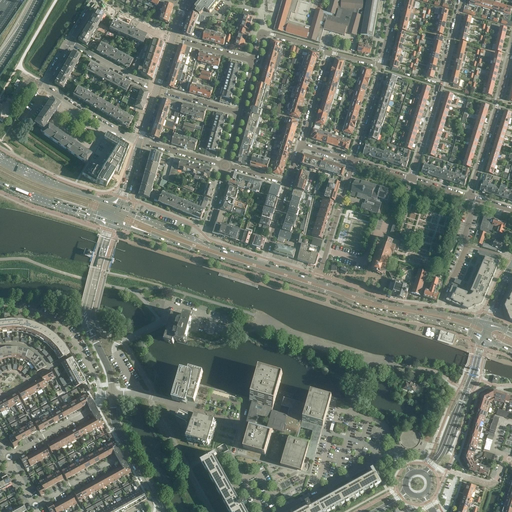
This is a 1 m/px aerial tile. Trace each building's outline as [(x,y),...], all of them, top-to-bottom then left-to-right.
[(153,0),(150,7),(152,8),(154,4),(158,6),(160,1),(160,0),(153,0)] [(198,10),(196,13),(197,13),(198,14),(198,15),(201,16),(204,17),(207,17),(212,18),(217,20),(217,19),(220,20),(221,16),(222,14),(219,14),(218,17),(213,16),(210,13),(220,0),(201,0),(195,8),(198,10)] [(320,43),(324,29),(326,30),(329,31),(345,36),(345,33),(356,36),(357,35),(358,35),(360,28),(359,28),(362,16),(358,15),(359,10),(363,10),(363,1),(349,0),(341,0),(341,2),(335,0),(329,0),(326,12),(315,9),(310,27),(289,21),(291,12),(294,13),(298,1),(293,0),(282,0),(278,14),(274,30),(316,42),(316,41),(320,43)] [(366,0),(361,36),(365,36),(372,38),(373,38),(373,36),(377,14),(381,15),(383,2),(379,2),(379,1),(373,0),(366,0)] [(489,9),(492,10),(495,3),(489,2),(487,9),(486,10),(489,11),(489,9)] [(162,12),(171,15),(174,6),(165,4),(163,9),(162,12)] [(92,18),(100,22),(105,14),(97,10),(92,17),(92,18)] [(190,13),(189,17),(197,20),(198,15),(198,14),(197,13),(196,13),(194,11),(191,14),(190,13)] [(160,20),(169,23),(171,15),(162,12),(160,20)] [(237,18),(237,20),(242,21),(250,24),(252,18),(249,17),(250,14),(243,12),(242,15),(244,16),(243,19),(237,18)] [(195,26),(195,25),(197,20),(189,17),(187,23),(195,26)] [(88,25),(87,25),(95,30),(100,22),(92,18),(88,25)] [(241,24),(241,25),(249,28),(250,24),(242,21),(237,20),(236,22),(241,24)] [(118,33),(122,25),(113,21),(110,28),(109,29),(118,33)] [(185,29),(193,31),(195,26),(187,23),(185,29)] [(83,33),(90,38),(95,30),(87,25),(83,33)] [(120,34),(126,37),(130,28),(122,25),(118,33),(117,35),(119,36),(120,34)] [(126,37),(134,41),(138,32),(130,28),(126,37)] [(188,36),(191,37),(193,31),(185,29),(183,35),(186,36),(187,37),(188,36)] [(203,40),(208,42),(211,32),(209,31),(208,32),(205,31),(203,40)] [(134,41),(143,44),(147,36),(138,32),(134,41)] [(83,33),(78,41),(86,46),(90,38),(83,33)] [(149,39),(145,45),(161,51),(163,44),(152,40),(149,39)] [(271,45),(271,46),(281,49),(282,47),(280,46),(281,43),(271,40),(270,45),(271,45)] [(104,56),(109,48),(101,43),(100,44),(96,52),(104,56)] [(145,45),(142,52),(159,58),(161,51),(145,45)] [(180,46),(177,55),(196,61),(198,61),(199,55),(198,54),(199,51),(188,48),(187,48),(180,46)] [(270,47),(269,51),(278,54),(282,55),(284,50),(281,49),(271,46),(271,48),(270,47)] [(112,60),(117,52),(109,48),(104,56),(112,60)] [(268,56),(268,57),(278,60),(278,58),(277,57),(278,54),(269,51),(268,55),(268,56)] [(306,56),(316,59),(316,58),(318,59),(320,54),(309,51),(309,52),(307,51),(306,54),(307,54),(306,56)] [(68,60),(76,65),(81,57),(72,52),(68,60)] [(120,64),(125,56),(117,52),(112,60),(120,64)] [(142,52),(138,58),(156,66),(159,58),(142,52)] [(177,55),(175,63),(194,68),(196,61),(177,55)] [(128,68),(129,69),(129,68),(133,60),(125,56),(120,64),(128,68)] [(216,56),(213,66),(215,67),(215,66),(218,67),(221,58),(216,56)] [(306,62),(315,65),(316,61),(316,59),(306,56),(305,56),(303,61),(306,62)] [(267,58),(266,62),(275,65),(275,64),(279,66),(280,63),(281,61),(278,60),(268,57),(268,58),(267,58)] [(138,58),(135,64),(154,73),(156,66),(138,58)] [(335,59),(334,65),(343,68),(345,62),(335,59)] [(64,67),(63,68),(72,73),(76,65),(68,60),(64,67)] [(302,66),(303,67),(313,70),(313,69),(314,69),(315,65),(306,62),(303,61),(302,66)] [(390,67),(392,68),(392,71),(398,72),(399,69),(397,69),(399,63),(391,61),(390,67)] [(86,71),(94,76),(99,67),(91,63),(90,62),(86,70),(86,71)] [(265,68),(275,70),(276,68),(274,68),(275,65),(266,62),(265,66),(265,68)] [(175,63),(172,71),(192,76),(193,75),(194,75),(194,73),(193,73),(193,72),(195,73),(196,68),(194,68),(175,63)] [(154,73),(135,64),(134,65),(133,65),(132,70),(137,72),(142,73),(141,75),(141,76),(148,79),(152,81),(154,73)] [(221,96),(225,97),(229,98),(231,99),(240,68),(237,68),(234,67),(230,65),(221,96)] [(333,66),(332,70),(342,73),(343,68),(334,65),(333,66)] [(94,76),(102,80),(107,71),(99,67),(94,76)] [(303,73),(312,75),(313,71),(312,71),(313,70),(303,67),(302,69),(304,69),(303,73)] [(59,75),(59,76),(67,81),(72,73),(63,68),(59,75)] [(263,73),(275,76),(276,71),(275,71),(275,70),(265,68),(265,69),(264,69),(263,73)] [(362,68),(360,73),(370,76),(372,71),(362,68)] [(331,75),(330,76),(340,78),(342,73),(332,70),(330,74),(331,75)] [(102,80),(110,84),(115,75),(107,71),(102,80)] [(172,71),(170,79),(167,87),(188,93),(192,76),(172,71)] [(272,81),(272,82),(274,82),(275,76),(263,73),(262,77),(262,78),(272,81)] [(360,73),(359,78),(369,82),(370,77),(370,76),(360,73)] [(110,84),(118,89),(122,80),(115,75),(110,84)] [(388,75),(386,81),(395,84),(396,80),(402,82),(403,80),(388,75)] [(67,81),(59,76),(54,84),(62,89),(67,81)] [(330,76),(329,81),(338,84),(340,78),(330,76)] [(453,86),(459,87),(460,80),(458,79),(451,77),(450,83),(454,84),(453,86)] [(260,84),(269,87),(270,83),(271,83),(272,82),(272,81),(262,78),(262,80),(261,80),(260,84)] [(299,83),(309,86),(310,82),(309,82),(310,81),(300,78),(299,80),(300,80),(299,83)] [(359,78),(357,84),(367,87),(367,86),(369,82),(359,78)] [(122,80),(118,89),(126,93),(131,84),(122,80)] [(329,81),(327,86),(337,89),(338,84),(329,81)] [(386,81),(384,87),(393,90),(395,84),(386,81)] [(257,86),(256,89),(268,93),(270,87),(269,87),(260,84),(258,83),(257,86)] [(189,94),(195,95),(198,85),(196,84),(195,85),(192,84),(189,94)] [(357,84),(356,89),(365,92),(367,87),(357,84)] [(129,92),(138,97),(139,95),(140,91),(140,89),(132,85),(129,92)] [(327,86),(326,92),(335,94),(337,89),(327,86)] [(423,86),(422,92),(429,94),(431,88),(423,86)] [(17,87),(13,92),(20,97),(24,93),(17,87)] [(384,87),(383,93),(392,96),(393,90),(384,87)] [(80,100),(81,100),(85,92),(77,88),(73,96),(80,100)] [(296,94),(305,97),(307,93),(306,93),(306,91),(297,88),(296,90),(297,91),(296,94)] [(256,89),(254,95),(264,98),(267,99),(269,93),(268,93),(256,89)] [(356,89),(354,94),(363,97),(365,92),(356,89)] [(81,101),(89,105),(93,97),(85,92),(81,100),(81,101)] [(326,92),(324,97),(333,100),(335,94),(326,92)] [(383,93),(381,99),(390,102),(392,96),(383,93)] [(446,93),(444,99),(451,101),(453,95),(446,93)] [(137,109),(139,110),(142,111),(147,98),(139,95),(138,97),(137,98),(128,94),(126,97),(124,97),(123,98),(122,100),(122,101),(121,102),(130,106),(134,108),(137,109)] [(354,94),(352,100),(362,103),(363,97),(354,94)] [(254,95),(253,101),(263,104),(264,98),(254,95)] [(96,109),(101,101),(93,97),(89,105),(96,109)] [(324,97),(322,102),(332,105),(333,100),(324,97)] [(167,101),(167,99),(162,98),(150,138),(154,140),(155,138),(157,139),(159,140),(163,127),(174,131),(176,124),(177,118),(182,104),(171,100),(170,102),(167,101)] [(51,99),(45,107),(54,113),(60,105),(51,99)] [(292,104),(293,104),(302,107),(303,103),(303,102),(293,99),(292,104)] [(381,99),(379,105),(388,108),(390,102),(381,99)] [(352,100),(351,105),(360,108),(362,103),(352,100)] [(104,114),(109,106),(101,101),(96,109),(97,110),(104,114)] [(253,101),(251,107),(261,110),(263,104),(253,101)] [(320,108),(318,113),(329,116),(332,105),(322,102),(320,108)] [(181,114),(187,115),(189,106),(184,104),(181,114)] [(351,105),(349,110),(358,113),(360,108),(351,105)] [(379,105),(377,111),(386,113),(388,108),(379,105)] [(112,118),(112,119),(117,110),(109,106),(104,114),(105,114),(112,118)] [(187,115),(192,117),(195,107),(189,106),(187,115)] [(45,107),(40,116),(49,122),(54,113),(45,107)] [(192,117),(198,119),(201,109),(195,107),(192,117)] [(249,111),(248,113),(260,116),(263,117),(265,111),(261,110),(251,107),(250,111),(249,111)] [(201,109),(198,119),(204,120),(207,111),(201,109)] [(290,115),(300,119),(301,114),(299,114),(300,112),(288,109),(288,111),(291,112),(290,115)] [(119,123),(120,123),(125,115),(117,110),(112,119),(113,119),(119,123)] [(349,110),(347,116),(357,119),(358,113),(349,110)] [(377,111),(375,117),(384,119),(386,113),(377,111)] [(248,113),(247,119),(258,122),(260,116),(248,113)] [(318,117),(317,118),(327,121),(329,116),(318,113),(317,117),(318,117)] [(125,115),(120,123),(127,127),(128,128),(133,120),(125,115)] [(40,131),(43,134),(49,126),(47,125),(49,122),(40,116),(34,124),(43,130),(40,131)] [(347,116),(346,121),(356,124),(357,120),(356,120),(357,119),(347,116)] [(287,124),(297,127),(298,127),(299,123),(298,123),(298,121),(286,117),(285,123),(287,124)] [(375,117),(374,122),(383,125),(384,119),(375,117)] [(207,148),(214,150),(217,151),(225,121),(223,120),(219,119),(215,118),(207,148)] [(317,118),(316,124),(325,127),(327,121),(317,118)] [(247,121),(246,126),(257,129),(258,122),(247,119),(246,121),(247,121)] [(346,121),(344,126),(354,129),(354,128),(356,124),(346,121)] [(374,122),(372,128),(381,131),(383,125),(374,122)] [(287,130),(295,132),(296,132),(297,128),(296,128),(297,127),(287,124),(286,126),(288,126),(287,130)] [(43,135),(52,141),(58,133),(49,126),(43,134),(43,135)] [(246,126),(244,132),(255,135),(257,129),(246,126)] [(342,132),(345,133),(352,135),(354,129),(344,126),(342,132)] [(372,128),(370,134),(379,137),(381,131),(372,128)] [(285,135),(293,137),(294,138),(296,134),(295,133),(295,132),(287,130),(285,129),(285,131),(286,132),(285,135)] [(311,139),(316,140),(319,131),(314,129),(311,139)] [(316,140),(321,142),(324,132),(319,131),(316,140)] [(244,132),(243,138),(253,141),(255,135),(244,132)] [(321,142),(327,144),(330,134),(324,132),(321,142)] [(52,141),(60,146),(66,138),(58,133),(52,141)] [(88,165),(82,175),(95,184),(106,187),(114,174),(118,176),(129,147),(107,134),(103,139),(117,147),(102,173),(88,165)] [(283,140),(292,143),(293,143),(294,139),(293,139),(293,137),(285,135),(284,134),(282,140),(283,140)] [(327,144),(332,145),(335,135),(330,134),(327,144)] [(368,141),(374,143),(374,142),(377,143),(378,141),(379,137),(370,134),(368,141)] [(172,145),(178,146),(180,137),(175,135),(172,145)] [(332,145),(337,147),(340,137),(335,135),(332,145)] [(178,146),(183,148),(186,138),(180,137),(178,146)] [(337,147),(342,148),(345,139),(340,137),(337,147)] [(60,146),(69,153),(75,144),(66,138),(60,146)] [(183,148),(189,149),(192,140),(186,138),(183,148)] [(243,138),(241,144),(252,147),(253,141),(243,138)] [(345,139),(342,148),(343,149),(348,151),(351,140),(345,139)] [(189,149),(195,151),(198,142),(192,140),(189,149)] [(282,146),(291,148),(292,144),(291,144),(292,143),(283,140),(282,140),(282,142),(283,143),(282,146)] [(404,148),(412,150),(414,144),(406,142),(404,148)] [(363,155),(370,157),(372,148),(369,147),(369,144),(366,143),(365,146),(366,146),(363,155)] [(69,153),(77,158),(83,149),(75,144),(69,153)] [(241,144),(239,150),(250,153),(252,147),(241,144)] [(280,151),(289,154),(289,152),(290,153),(291,148),(282,146),(281,149),(280,148),(279,151),(280,151)] [(217,151),(214,150),(207,148),(205,154),(205,155),(216,158),(216,157),(217,153),(218,152),(218,151),(217,151)] [(370,157),(376,159),(378,150),(372,148),(370,157)] [(83,149),(77,158),(85,164),(91,155),(83,149)] [(427,155),(434,157),(440,159),(441,157),(435,155),(436,151),(429,149),(427,155)] [(239,150),(238,156),(248,159),(250,153),(239,150)] [(376,159),(382,161),(384,152),(378,150),(376,159)] [(382,161),(388,162),(391,153),(388,153),(389,151),(385,150),(384,152),(382,161)] [(152,152),(149,163),(159,166),(162,154),(152,152)] [(388,162),(394,164),(397,155),(391,153),(388,162)] [(394,164),(400,166),(403,157),(397,155),(394,164)] [(236,163),(247,166),(248,159),(238,156),(236,163)] [(250,167),(267,171),(268,168),(269,165),(270,161),(253,157),(250,167)] [(403,157),(400,166),(406,168),(409,159),(406,158),(403,157)] [(187,162),(184,172),(186,173),(186,172),(189,172),(192,163),(187,162)] [(274,167),(275,167),(284,170),(284,168),(285,169),(286,165),(285,164),(277,162),(276,165),(275,164),(274,167)] [(149,163),(146,174),(156,177),(159,166),(149,163)] [(421,173),(428,175),(430,166),(425,164),(424,164),(421,173)] [(428,175),(434,177),(437,168),(430,166),(428,175)] [(272,173),(282,175),(282,174),(283,174),(284,170),(275,167),(274,170),(273,170),(272,173)] [(212,169),(207,168),(204,178),(207,179),(207,177),(210,178),(212,169)] [(434,177),(440,179),(443,170),(437,168),(434,177)] [(440,179),(446,180),(449,171),(443,170),(440,179)] [(446,180),(452,182),(455,173),(449,171),(446,180)] [(461,175),(458,184),(464,186),(467,177),(468,173),(466,172),(464,176),(461,175)] [(452,182),(458,184),(461,175),(455,173),(452,182)] [(146,174),(143,185),(153,188),(156,177),(146,174)] [(229,184),(237,186),(239,176),(232,174),(229,184)] [(260,192),(261,187),(263,182),(244,177),(241,188),(245,189),(245,188),(249,189),(249,190),(256,193),(257,191),(260,192)] [(480,191),(486,193),(489,184),(486,183),(487,178),(484,178),(483,182),(480,191)] [(159,187),(165,189),(167,182),(162,180),(159,187)] [(361,209),(378,214),(381,203),(379,203),(376,202),(377,199),(377,197),(388,201),(389,197),(386,196),(388,190),(355,180),(354,182),(351,193),(350,196),(366,200),(364,205),(363,204),(361,209)] [(486,193),(491,195),(494,185),(489,184),(486,193)] [(159,203),(169,207),(173,198),(163,194),(161,197),(158,195),(157,196),(151,193),(153,188),(143,185),(140,196),(150,199),(150,198),(155,200),(156,199),(160,201),(159,203)] [(206,188),(205,191),(213,193),(215,187),(208,185),(206,185),(205,188),(206,188)] [(228,185),(226,191),(237,195),(239,191),(237,191),(238,190),(237,188),(228,185)] [(491,195),(497,196),(500,187),(494,185),(491,195)] [(497,196),(503,198),(506,189),(500,187),(497,196)] [(294,191),(292,197),(301,199),(304,200),(306,195),(303,194),(304,192),(295,189),(294,191)] [(503,198),(508,200),(511,191),(506,189),(503,198)] [(205,191),(203,196),(211,199),(213,193),(205,191)] [(226,191),(224,197),(234,200),(235,198),(236,199),(237,195),(226,191)] [(203,197),(199,208),(204,211),(209,200),(203,197)] [(224,197),(222,203),(246,211),(248,205),(245,204),(245,202),(243,202),(243,203),(240,202),(234,200),(224,197)] [(169,207),(180,212),(184,202),(173,198),(169,207)] [(180,212),(190,216),(194,207),(184,202),(180,212)] [(290,202),(289,208),(298,210),(299,205),(290,202)] [(222,203),(221,210),(244,217),(246,211),(222,203)] [(194,207),(190,216),(201,220),(205,211),(204,211),(199,208),(194,207)] [(266,208),(264,213),(273,216),(275,210),(266,208)] [(289,208),(287,213),(296,216),(298,210),(289,208)] [(214,234),(219,236),(222,226),(226,213),(220,211),(213,233),(214,234)] [(262,218),(271,221),(273,216),(264,213),(262,218)] [(491,216),(485,214),(481,227),(480,231),(481,231),(487,232),(491,234),(493,226),(495,219),(494,219),(495,217),(494,217),(492,217),(491,216)] [(261,223),(260,224),(270,227),(271,222),(262,219),(261,223)] [(498,227),(497,232),(500,233),(502,234),(503,231),(504,230),(504,229),(506,223),(499,221),(495,219),(493,226),(498,227)] [(222,238),(224,239),(228,227),(222,226),(219,236),(222,237),(222,238)] [(226,239),(230,240),(234,229),(228,227),(224,239),(226,239)] [(234,242),(236,243),(239,231),(234,229),(230,240),(234,241),(234,242)] [(281,230),(278,241),(284,243),(285,239),(290,240),(292,233),(291,233),(282,230),(281,230)] [(239,242),(242,243),(245,233),(239,231),(236,243),(237,243),(239,242)] [(245,233),(242,243),(244,244),(245,245),(246,246),(247,245),(248,245),(252,233),(246,231),(245,233)] [(477,243),(482,245),(483,243),(485,236),(486,234),(487,232),(481,231),(477,243)] [(256,248),(257,248),(260,237),(254,235),(251,246),(254,247),(254,248),(255,248),(256,248)] [(296,243),(301,245),(302,244),(303,237),(295,235),(294,240),(297,240),(296,243)] [(260,249),(263,250),(266,239),(264,238),(264,237),(260,236),(260,237),(257,248),(258,249),(259,250),(260,249)] [(311,245),(321,247),(323,241),(313,238),(311,245)] [(389,272),(391,276),(392,275),(390,271),(387,269),(387,268),(388,269),(389,266),(388,265),(390,260),(392,254),(394,254),(395,249),(397,249),(400,242),(392,240),(392,241),(385,238),(384,242),(380,240),(377,248),(378,249),(376,255),(374,260),(373,260),(372,263),(373,263),(371,270),(373,270),(373,271),(375,272),(375,273),(380,274),(382,274),(383,274),(385,275),(386,271),(389,272)] [(482,245),(481,247),(496,252),(497,249),(501,250),(503,244),(495,241),(493,246),(483,243),(482,245)] [(298,261),(303,262),(306,253),(302,252),(303,251),(306,252),(308,245),(307,245),(302,244),(301,245),(298,261)] [(274,253),(283,256),(286,249),(282,247),(282,246),(281,246),(281,247),(276,245),(274,253)] [(283,256),(293,259),(296,252),(291,250),(291,249),(289,248),(289,250),(286,249),(283,256)] [(484,262),(497,268),(500,263),(496,261),(498,256),(479,250),(477,253),(480,254),(479,256),(482,257),(485,259),(484,262)] [(311,254),(308,264),(314,266),(315,266),(315,265),(319,254),(312,252),(311,254)] [(303,262),(308,264),(311,254),(306,253),(303,262)] [(479,272),(493,277),(497,268),(484,262),(482,266),(479,264),(477,267),(481,269),(479,272)] [(414,287),(409,286),(408,292),(409,293),(420,296),(427,272),(424,272),(422,271),(419,270),(414,287)] [(475,282),(489,288),(493,277),(479,272),(478,275),(475,274),(473,277),(476,279),(475,282)] [(392,275),(391,276),(393,280),(391,284),(390,283),(389,290),(391,291),(391,293),(397,295),(397,297),(403,299),(405,293),(407,294),(408,292),(409,286),(395,282),(395,280),(392,275)] [(424,297),(437,301),(438,298),(440,295),(437,294),(439,289),(441,289),(442,285),(441,285),(442,282),(439,281),(439,279),(434,277),(433,279),(432,279),(431,282),(432,283),(429,292),(426,291),(424,297)] [(472,289),(471,291),(485,297),(489,288),(475,282),(474,285),(470,284),(469,287),(472,289)] [(453,303),(453,304),(459,290),(456,289),(457,285),(454,284),(446,301),(450,302),(453,303)] [(460,307),(461,307),(466,293),(464,292),(465,289),(462,287),(461,291),(459,290),(453,304),(460,307)] [(470,294),(469,294),(475,307),(482,305),(485,297),(471,291),(470,294)] [(461,307),(464,308),(468,310),(475,307),(469,294),(466,293),(461,307)] [(185,314),(183,318),(183,320),(175,318),(173,324),(170,323),(170,324),(168,332),(167,336),(165,342),(174,344),(175,341),(178,342),(186,344),(186,342),(190,329),(193,317),(191,316),(187,315),(185,314)] [(173,315),(170,323),(173,324),(175,319),(175,318),(183,320),(183,318),(173,315)] [(69,355),(71,358),(85,382),(87,387),(89,386),(73,357),(70,353),(67,347),(64,343),(59,339),(55,334),(50,331),(45,327),(40,325),(34,322),(28,321),(22,319),(16,319),(11,319),(7,319),(4,319),(0,319),(0,321),(5,321),(11,320),(16,321),(22,321),(28,322),(34,324),(39,327),(45,329),(49,332),(54,336),(58,340),(62,344),(66,349),(69,354),(69,355)] [(34,324),(28,322),(25,333),(30,334),(34,324)] [(39,327),(34,324),(30,334),(35,336),(39,327)] [(45,329),(39,327),(35,336),(39,338),(45,329)] [(49,332),(45,329),(39,338),(43,341),(49,332)] [(455,335),(441,331),(439,335),(438,339),(453,344),(455,338),(455,335)] [(54,336),(49,332),(43,341),(47,344),(54,336)] [(456,336),(455,335),(455,338),(453,344),(438,339),(437,341),(453,346),(455,337),(456,336)] [(58,340),(54,336),(47,344),(50,348),(58,340)] [(62,344),(58,340),(50,348),(54,351),(62,344)] [(66,349),(62,344),(54,351),(57,355),(66,349)] [(29,351),(23,349),(20,359),(24,361),(29,351)] [(69,354),(66,349),(57,355),(59,359),(69,354)] [(33,354),(29,351),(24,361),(27,363),(33,354)] [(38,357),(33,354),(27,363),(31,365),(38,357)] [(42,362),(38,357),(31,365),(33,369),(42,362)] [(71,358),(62,363),(75,388),(85,382),(71,358)] [(46,367),(42,362),(33,369),(36,372),(46,367)] [(181,370),(179,378),(192,382),(192,383),(199,385),(200,384),(203,373),(189,369),(188,372),(181,370)] [(45,373),(49,381),(54,379),(50,370),(45,373)] [(40,376),(46,387),(47,387),(45,384),(49,381),(45,373),(40,376)] [(260,375),(251,404),(250,408),(253,409),(252,412),(249,423),(248,428),(246,428),(245,428),(242,437),(245,438),(248,438),(251,439),(248,450),(252,452),(256,452),(256,453),(257,453),(265,455),(270,438),(287,443),(282,463),(281,466),(301,472),(302,469),(306,458),(309,459),(309,461),(313,462),(318,443),(322,431),(323,426),(325,420),(330,402),(331,400),(332,397),(311,391),(307,405),(292,400),(291,402),(289,409),(288,414),(272,410),(281,382),(260,375)] [(37,381),(42,390),(46,387),(40,376),(41,379),(37,381)] [(179,378),(173,397),(180,399),(185,400),(187,401),(194,403),(199,386),(199,385),(192,383),(192,382),(179,378)] [(32,384),(37,393),(42,390),(37,381),(32,384)] [(403,388),(416,392),(418,385),(405,382),(403,388)] [(27,387),(32,395),(37,393),(32,384),(27,387)] [(23,389),(27,398),(32,395),(27,387),(23,389)] [(18,393),(22,401),(27,398),(23,389),(18,392),(18,393)] [(487,395),(486,395),(490,403),(494,401),(490,393),(489,393),(489,392),(486,394),(487,395)] [(10,397),(15,405),(20,402),(15,394),(10,397)] [(6,399),(10,408),(15,405),(10,397),(6,399)] [(86,406),(87,405),(85,401),(83,397),(78,399),(83,408),(86,406)] [(93,404),(93,403),(90,398),(85,401),(87,405),(88,406),(90,405),(91,407),(91,408),(95,406),(95,405),(95,404),(94,404),(93,404)] [(1,402),(6,410),(10,408),(6,399),(1,402)] [(78,410),(83,408),(78,399),(73,402),(78,410)] [(73,413),(78,410),(73,402),(68,405),(73,413)] [(96,409),(94,405),(93,403),(90,405),(88,406),(89,408),(91,412),(93,416),(94,418),(96,417),(99,415),(98,413),(96,409)] [(68,416),(73,413),(68,405),(64,407),(68,416)] [(480,408),(479,410),(487,413),(489,413),(490,408),(489,408),(480,405),(479,408),(480,408)] [(64,418),(68,416),(64,407),(59,410),(64,418)] [(250,408),(245,428),(246,428),(248,428),(249,423),(252,412),(253,409),(250,408)] [(500,416),(511,419),(511,413),(498,409),(496,415),(500,416)] [(59,421),(64,418),(59,410),(54,412),(59,421)] [(49,426),(54,423),(49,415),(48,412),(43,415),(45,418),(49,426)] [(54,423),(59,421),(54,412),(49,415),(54,423)] [(98,413),(95,414),(95,415),(96,417),(94,418),(95,419),(97,423),(102,420),(99,415),(99,414),(98,413)] [(45,429),(49,426),(45,418),(43,415),(38,417),(40,420),(45,429)] [(476,419),(476,421),(484,423),(486,418),(476,415),(475,418),(476,419)] [(216,424),(208,422),(202,420),(200,420),(196,418),(195,418),(192,421),(189,423),(189,425),(187,441),(195,443),(200,445),(204,446),(211,441),(213,432),(216,424)] [(97,423),(95,419),(90,421),(95,430),(99,427),(97,423)] [(42,430),(45,429),(40,420),(35,423),(40,432),(42,430)] [(90,421),(85,424),(90,432),(95,430),(90,421)] [(32,424),(27,426),(32,435),(36,432),(32,424)] [(85,424),(81,426),(85,435),(90,432),(85,424)] [(347,427),(337,424),(335,431),(341,432),(342,433),(343,433),(345,434),(347,427)] [(27,426),(22,429),(27,437),(32,435),(27,426)] [(81,426),(76,429),(81,437),(85,435),(81,426)] [(22,429),(17,432),(22,440),(27,437),(22,429)] [(76,429),(71,432),(76,440),(81,437),(76,429)] [(17,432),(13,434),(19,446),(20,446),(18,442),(22,440),(17,432)] [(71,432),(66,434),(71,443),(76,440),(71,432)] [(14,437),(9,440),(13,446),(14,449),(15,448),(19,446),(13,434),(12,434),(14,437)] [(66,434),(62,437),(66,445),(67,448),(72,445),(71,443),(66,434)] [(470,439),(469,441),(478,444),(479,439),(470,436),(469,439),(470,439)] [(62,437),(57,440),(61,448),(66,445),(62,437)] [(57,440),(52,442),(57,451),(61,448),(57,440)] [(47,445),(52,453),(57,451),(52,442),(47,445)] [(117,454),(120,452),(114,442),(109,444),(114,453),(114,454),(116,453),(117,454)] [(112,454),(114,453),(109,444),(104,447),(109,456),(112,454)] [(105,458),(109,456),(104,447),(100,450),(105,458)] [(40,450),(45,459),(49,457),(50,456),(45,448),(40,450)] [(35,453),(40,462),(45,459),(40,450),(35,453)] [(100,461),(105,458),(100,450),(95,452),(100,461)] [(95,464),(100,461),(95,452),(90,455),(95,464)] [(120,464),(121,466),(122,465),(123,465),(122,464),(126,462),(125,462),(125,461),(123,457),(121,454),(120,453),(120,452),(117,454),(116,453),(114,454),(116,456),(117,460),(120,464)] [(493,461),(494,461),(495,455),(485,452),(483,458),(493,461)] [(31,456),(36,464),(40,462),(35,453),(31,456)] [(325,511),(377,484),(378,485),(382,483),(373,468),(371,469),(373,472),(373,473),(312,507),(312,506),(311,505),(311,504),(309,501),(302,504),(303,506),(304,508),(305,509),(299,511),(245,511),(249,508),(249,507),(246,502),(244,503),(243,503),(239,505),(214,458),(218,456),(216,454),(201,462),(204,466),(205,465),(230,511),(325,511)] [(31,467),(24,455),(19,458),(20,459),(24,466),(29,464),(31,467)] [(24,455),(31,467),(36,464),(31,456),(27,458),(25,455),(24,455)] [(90,466),(95,464),(90,455),(85,458),(90,466)] [(463,460),(466,465),(474,461),(473,459),(464,457),(463,460)] [(86,469),(90,466),(85,458),(81,460),(86,469)] [(81,472),(86,469),(81,460),(76,463),(81,472)] [(469,471),(472,472),(475,463),(474,461),(466,465),(469,471)] [(121,466),(121,467),(126,475),(131,472),(126,462),(122,464),(123,465),(122,465),(121,466)] [(76,474),(81,472),(76,463),(71,465),(76,474)] [(71,477),(76,474),(71,465),(66,468),(71,477)] [(122,478),(126,475),(121,467),(117,469),(122,478)] [(66,480),(71,477),(66,468),(61,471),(66,480)] [(117,469),(112,472),(117,480),(122,478),(117,469)] [(58,472),(53,474),(58,483),(63,480),(58,471),(58,472)] [(111,473),(107,475),(112,483),(117,480),(112,472),(111,473)] [(53,474),(49,477),(53,485),(58,483),(53,474)] [(107,475),(103,477),(107,485),(112,483),(107,475)] [(6,476),(2,479),(7,488),(12,486),(9,481),(8,479),(6,476)] [(49,477),(44,479),(49,488),(53,485),(49,477)] [(103,477),(98,480),(102,488),(107,485),(103,477)] [(44,479),(39,482),(46,493),(44,490),(49,488),(44,479)] [(98,480),(93,483),(98,491),(102,488),(98,480)] [(41,485),(36,488),(40,495),(41,496),(46,493),(39,482),(41,485)] [(93,483),(88,485),(93,493),(98,491),(93,483)] [(465,487),(464,490),(473,493),(473,492),(474,493),(475,490),(478,491),(478,489),(475,487),(467,484),(466,487),(465,487)] [(88,485),(84,488),(88,496),(93,493),(88,485)] [(84,488),(79,490),(83,499),(88,496),(84,488)] [(74,493),(78,501),(83,499),(79,490),(74,493)] [(141,490),(136,493),(141,502),(146,500),(141,490)] [(136,493),(131,495),(136,505),(141,502),(136,493)] [(131,495),(126,498),(132,508),(136,505),(131,495)] [(67,498),(72,507),(76,505),(76,504),(72,496),(67,498)] [(62,501),(67,510),(72,507),(67,498),(62,501)] [(126,498),(122,501),(127,510),(132,508),(126,498)] [(57,504),(61,511),(62,511),(67,510),(62,501),(57,504)] [(122,501),(117,503),(121,511),(123,511),(127,510),(122,501)] [(461,504),(460,506),(469,509),(471,504),(469,503),(461,501),(460,504),(461,504)] [(55,511),(51,503),(47,506),(46,506),(49,511),(55,511)] [(51,503),(55,511),(61,511),(57,504),(53,506),(51,503)] [(121,511),(117,503),(112,506),(115,511),(121,511)]
